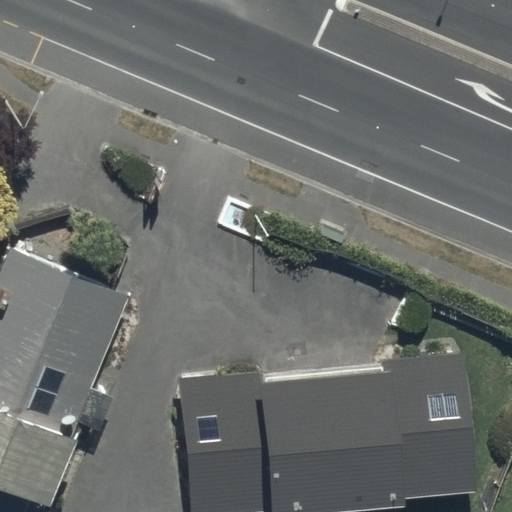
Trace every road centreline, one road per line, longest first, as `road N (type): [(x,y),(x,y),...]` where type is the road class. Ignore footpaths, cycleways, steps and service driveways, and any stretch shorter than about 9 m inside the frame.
road 1 (trunk): [(511,184),(184,49)]
road 2 (trunk): [(184,49),(65,0)]
